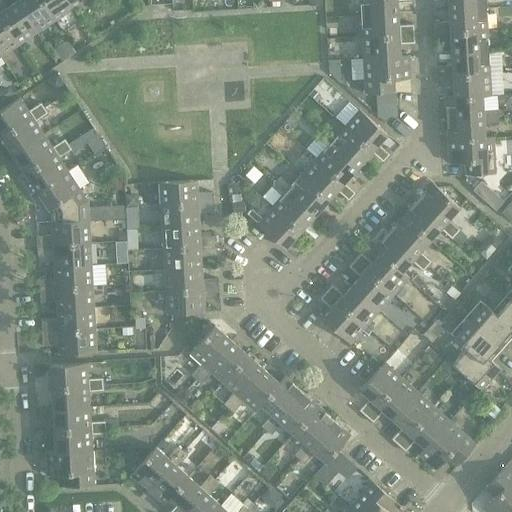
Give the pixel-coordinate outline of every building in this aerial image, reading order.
[(19,0),(17,2),(37,33),(55,21),(41,0),(19,0)] [(67,0),(41,0),(55,21),(74,9),(67,0)] [(67,0),(74,9),(87,0),(67,0)] [(397,0),(360,0),(361,15),(398,13),(397,0)] [(485,0),(448,0),(449,10),(486,8),(485,0)] [(17,2),(0,13),(0,14),(19,45),(37,33),(17,2)] [(434,23),(435,33),(488,30),(486,8),(449,10),(450,22),(434,23)] [(398,13),(361,15),(362,37),(400,35),(398,13)] [(0,14),(0,54),(1,56),(19,45),(0,14)] [(404,28),(404,35),(415,34),(415,24),(407,25),(404,28)] [(488,30),(435,33),(435,42),(451,41),(452,54),(489,52),(488,30)] [(404,35),(405,41),(408,44),(416,44),(415,34),(404,35)] [(400,35),(362,37),(364,58),(401,57),(401,55),(400,35)] [(69,42),(56,50),(64,62),(77,53),(69,42)] [(437,67),(437,76),(490,73),(489,52),(452,54),(452,66),(437,67)] [(401,57),(364,58),(366,94),(395,92),(394,80),(411,79),(409,55),(401,55),(401,57)] [(453,85),(454,96),(454,97),(483,95),(483,96),(491,96),(490,73),(437,76),(438,86),(453,85)] [(5,89),(0,92),(0,93),(4,101),(14,95),(11,90),(5,89)] [(446,96),(447,119),(484,117),(483,110),(483,96),(483,95),(454,97),(454,96),(446,96)] [(0,111),(0,134),(1,137),(32,117),(29,111),(20,98),(0,111)] [(42,103),(35,107),(42,118),(49,114),(42,103)] [(29,111),(32,117),(36,122),(42,118),(35,107),(29,111)] [(360,110),(345,127),(373,151),(388,134),(360,110)] [(484,117),(447,119),(448,140),(485,139),(485,137),(484,123),(492,123),(491,110),(483,110),(484,117)] [(499,110),(491,110),(492,123),(500,123),(499,110)] [(32,117),(1,137),(13,155),(44,135),(36,122),(32,117)] [(345,127),(331,143),(358,167),(373,151),(345,127)] [(44,135),(13,155),(25,173),(56,153),(53,148),(44,135)] [(485,139),(448,140),(449,163),(466,162),(466,175),(496,173),(494,137),(485,137),(485,139)] [(66,139),(59,143),(66,154),(73,150),(66,139)] [(59,143),(53,148),(56,153),(60,158),(66,154),(59,143)] [(331,143),(316,159),(344,183),(358,167),(331,143)] [(381,150),(376,155),(384,162),(391,155),(385,149),(381,150)] [(56,153),(25,173),(37,191),(68,171),(60,158),(56,153)] [(376,155),(372,159),(372,164),(378,169),(384,162),(376,155)] [(316,159),(302,175),(330,200),(344,183),(316,159)] [(68,171),(37,191),(49,210),(52,209),(54,213),(55,222),(63,222),(63,223),(89,221),(88,202),(80,189),(87,184),(86,179),(77,165),(68,171)] [(283,196),(288,191),(315,216),(330,200),(302,175),(292,186),(286,181),(278,191),(283,196)] [(286,181),(280,176),(272,186),(278,191),(286,181)] [(160,183),(161,205),(198,203),(197,181),(160,183)] [(352,182),(348,187),(356,194),(362,187),(356,182),(352,182)] [(433,183),(418,199),(445,224),(449,219),(460,207),(433,183)] [(348,187),(343,192),(343,196),(349,201),(356,194),(348,187)] [(283,196),(273,207),(301,232),(315,216),(288,191),(283,196)] [(203,196),(203,203),(214,202),(213,192),(206,193),(203,196)] [(497,195),(489,204),(496,210),(498,209),(504,202),(497,195)] [(418,199),(403,216),(431,240),(441,229),(447,234),(455,225),(449,219),(445,224),(418,199)] [(244,201),(233,203),(235,216),(247,215),(244,201)] [(203,203),(198,203),(161,205),(163,227),(200,225),(199,213),(215,212),(214,202),(203,203)] [(502,213),(511,221),(511,202),(502,213)] [(247,214),(258,224),(286,249),(301,232),(273,207),(263,218),(252,208),(247,214)] [(403,216),(389,232),(416,256),(412,261),(418,266),(426,257),(421,252),(431,240),(403,216)] [(52,223),(54,245),(91,243),(89,221),(63,223),(63,222),(55,222),(52,223)] [(139,221),(127,221),(127,229),(138,228),(140,228),(139,221)] [(217,245),(216,236),(200,236),(200,225),(163,227),(164,248),(201,246),(206,246),(217,245)] [(455,225),(447,234),(452,239),(461,230),(455,225)] [(138,228),(127,229),(128,232),(128,237),(139,236),(138,228)] [(128,232),(119,232),(119,241),(128,241),(128,237),(128,232)] [(374,249),(380,254),(381,254),(402,272),(403,272),(412,261),(416,256),(389,232),(374,249)] [(37,237),(38,246),(49,246),(48,239),(45,236),(37,237)] [(38,256),(54,255),(55,267),(92,264),(91,243),(54,245),(49,246),(38,246),(38,256)] [(483,243),(477,251),(487,260),(496,250),(489,243),(483,243)] [(206,246),(206,252),(209,255),(217,255),(217,245),(206,246)] [(201,246),(164,248),(165,270),(202,268),(201,246)] [(361,252),(355,259),(363,267),(367,262),(367,257),(361,252)] [(129,253),(118,254),(118,263),(129,262),(129,253)] [(380,254),(367,270),(394,294),(409,277),(403,272),(402,272),(381,254),(380,254)] [(432,262),(426,257),(418,266),(424,271),(432,262)] [(363,267),(355,259),(348,267),(354,272),(359,271),(363,267)] [(92,264),(55,267),(56,288),(93,286),(92,264)] [(202,268),(165,270),(166,291),(203,289),(202,268)] [(367,270),(352,286),(380,310),(394,294),(367,270)] [(40,279),(40,289),(51,288),(51,282),(48,279),(40,279)] [(208,282),(208,289),(219,288),(219,279),(211,279),(208,282)] [(333,284),(326,292),(334,299),(339,294),(338,290),(333,284)] [(41,299),(57,298),(57,310),(94,308),(93,286),(56,288),(51,288),(40,289),(41,299)] [(352,286),(338,302),(366,327),(380,310),(352,286)] [(219,288),(208,289),(209,296),(212,298),(220,298),(219,288)] [(203,289),(166,291),(168,314),(205,312),(203,289)] [(334,299),(326,292),(320,299),(326,304),(330,304),(334,299)] [(485,304),(484,304),(470,321),(497,345),(511,330),(511,300),(510,299),(497,314),(485,304)] [(366,327),(338,302),(323,319),(351,343),(366,327)] [(42,323),(43,332),(96,329),(94,308),(57,310),(58,322),(42,323)] [(145,317),(136,317),(136,328),(146,327),(145,317)] [(454,337),(466,348),(452,364),(482,390),(501,369),(487,356),(497,345),(470,321),(454,337)] [(207,378),(212,372),(207,368),(232,340),(215,325),(190,353),(202,364),(197,369),(207,378)] [(96,329),(43,332),(43,342),(59,341),(60,354),(97,352),(96,329)] [(157,331),(146,332),(147,343),(157,342),(157,331)] [(232,340),(207,368),(212,372),(223,382),(248,355),(232,340)] [(248,355),(223,382),(234,393),(229,398),(239,407),(244,401),(239,397),(264,369),(248,355)] [(360,390),(377,405),(402,377),(385,362),(360,390)] [(50,365),(52,388),(89,386),(88,379),(87,363),(50,365)] [(197,369),(192,375),(202,384),(207,378),(197,369)] [(264,369),(239,397),(244,401),(256,412),(262,406),(261,405),(280,383),(279,383),(264,369)] [(261,405),(262,406),(272,415),(267,420),(277,429),(282,423),(277,419),(302,391),(285,376),(279,383),(280,383),(261,405)] [(402,377),(377,405),(393,419),(418,392),(402,377)] [(97,392),(104,391),(104,378),(96,379),(97,392)] [(89,386),(52,388),(53,409),(90,407),(89,392),(97,392),(96,379),(88,379),(89,386)] [(277,419),(282,423),(293,433),(318,406),(302,391),(277,419)] [(418,392),(393,419),(409,434),(434,406),(418,392)] [(229,398),(224,404),(234,413),(239,407),(229,398)] [(360,410),(367,417),(374,409),(369,404),(365,405),(360,410)] [(318,406),(293,433),(305,443),(300,449),(309,458),(314,452),(309,448),(334,420),(318,406)] [(409,434),(425,447),(426,448),(450,421),(434,406),(409,434)] [(90,407),(53,409),(54,431),(91,429),(91,422),(90,407)] [(374,409),(367,417),(374,423),(379,417),(379,413),(374,409)] [(267,420),(262,426),(272,435),(277,429),(267,420)] [(334,420),(309,448),(314,452),(326,463),(328,461),(338,450),(351,435),(334,420)] [(99,435),(107,434),(106,421),(98,422),(99,435)] [(426,448),(425,447),(419,454),(437,470),(447,458),(457,466),(476,444),(450,421),(426,448)] [(54,431),(55,451),(55,452),(92,450),(92,435),(99,435),(98,422),(91,422),(91,429),(54,431)] [(392,439),(399,446),(406,438),(401,433),(397,433),(392,439)] [(406,438),(399,446),(406,452),(411,446),(411,442),(406,438)] [(131,475),(148,490),(173,462),(168,458),(156,447),(131,475)] [(178,447),(173,452),(183,461),(188,455),(178,447)] [(300,449),(295,455),(304,463),(309,458),(300,449)] [(55,452),(55,451),(47,452),(48,476),(64,475),(65,487),(94,485),(92,450),(55,452)] [(338,450),(328,461),(347,479),(357,467),(338,450)] [(173,462),(148,490),(164,504),(189,477),(178,466),(183,461),(173,452),(168,458),(173,462)] [(250,464),(250,465),(259,473),(259,472),(264,467),(255,459),(250,464)] [(484,509),(487,511),(511,511),(511,459),(486,488),(495,497),(484,509)] [(352,480),(364,491),(349,507),(354,511),(388,511),(386,510),(395,501),(360,470),(352,480)] [(215,490),(220,484),(211,475),(205,481),(215,490)] [(189,477),(164,504),(172,511),(186,511),(205,491),(200,487),(189,477)] [(205,491),(186,511),(215,511),(221,505),(210,495),(215,490),(205,481),(200,487),(205,491)]
